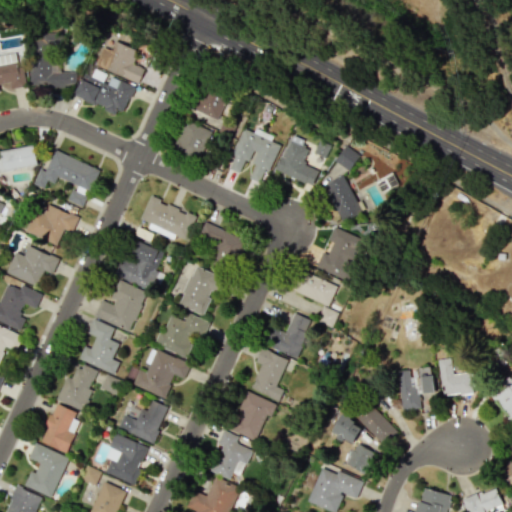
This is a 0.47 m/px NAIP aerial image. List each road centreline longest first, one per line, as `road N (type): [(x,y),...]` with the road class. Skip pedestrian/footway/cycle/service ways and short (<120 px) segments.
road 1 (residential): [(203,17),(0,458)]
road 2 (secondary): [(203,17),(511,174)]
road 3 (residential): [(284,225),(157,511)]
road 4 (residential): [(0,121),(36,116),(69,124),(284,225)]
